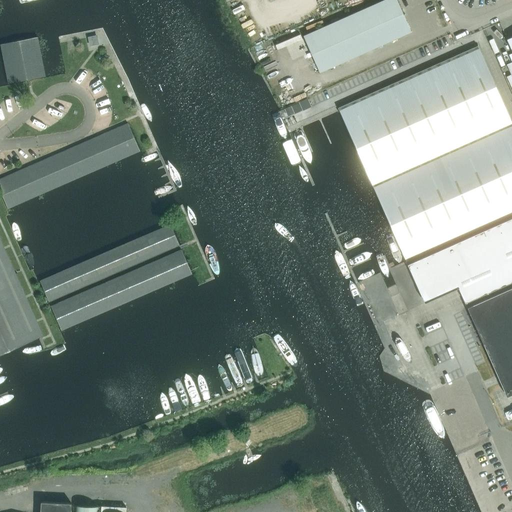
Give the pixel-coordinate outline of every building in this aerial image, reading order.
[(411,32),(396,0),(383,0),(303,36),(319,72),(411,32)] [(95,36),(88,38),(89,38),(90,44),(89,44),(90,45),(93,44),(93,42),(96,41),(95,36)] [(8,83),(29,79),(44,76),(37,37),(0,44),(8,83)] [(73,40),(65,42),(67,52),(75,50),(73,40)] [(511,123),(477,46),(338,108),(339,111),(352,139),(373,187),(393,233),(406,261),(410,272),(422,298),(424,303),(458,288),(463,299),(465,303),(511,281),(511,123)] [(128,123),(1,179),(0,179),(0,189),(8,209),(140,150),(128,123)] [(40,281),(48,301),(179,244),(170,224),(40,281)] [(0,354),(40,337),(43,336),(0,239),(0,354)] [(181,249),(50,306),(61,331),(192,274),(181,249)] [(511,287),(467,307),(507,396),(511,393),(511,287)]
